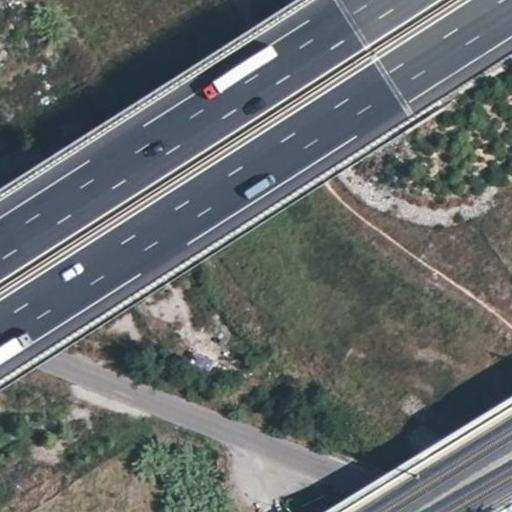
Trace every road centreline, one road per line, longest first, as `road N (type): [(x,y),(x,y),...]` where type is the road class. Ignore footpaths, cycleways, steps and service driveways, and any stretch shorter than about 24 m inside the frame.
road 1 (motorway): [(0,332),(511,5)]
road 2 (motorway): [(391,0),(0,249)]
road 3 (tertiary): [(0,337),(289,455),(404,511)]
road 4 (track): [(225,0),(346,200),(511,321)]
